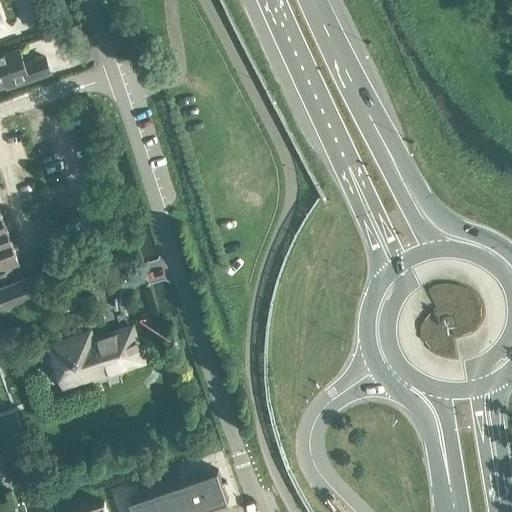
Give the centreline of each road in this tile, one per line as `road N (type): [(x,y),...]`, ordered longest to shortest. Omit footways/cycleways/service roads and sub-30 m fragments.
road 1 (tertiary): [(259,511),(86,0)]
road 2 (tertiary): [(353,511),(313,466),(309,440),(328,404),(377,369)]
road 3 (motorway): [(272,0),(345,161)]
road 4 (motorway): [(397,152),(320,0)]
road 5 (primary): [(377,369),(422,412),(451,488)]
road 6 (motorway): [(345,161),(373,244),(378,289)]
